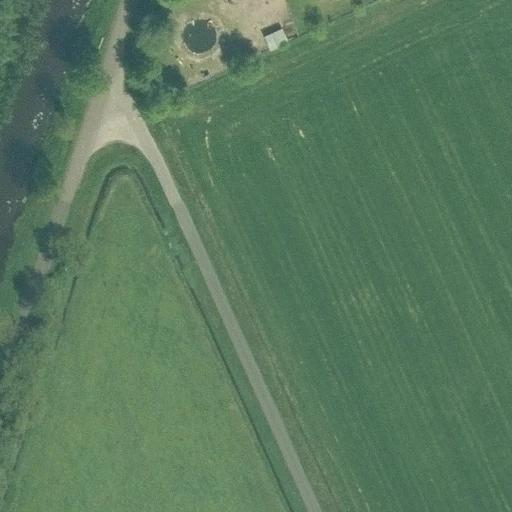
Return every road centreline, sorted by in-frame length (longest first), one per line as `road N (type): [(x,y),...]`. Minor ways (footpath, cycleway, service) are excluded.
road 1 (unclassified): [(313,511),(145,139),(93,112)]
road 2 (unclassified): [(0,395),(93,112)]
